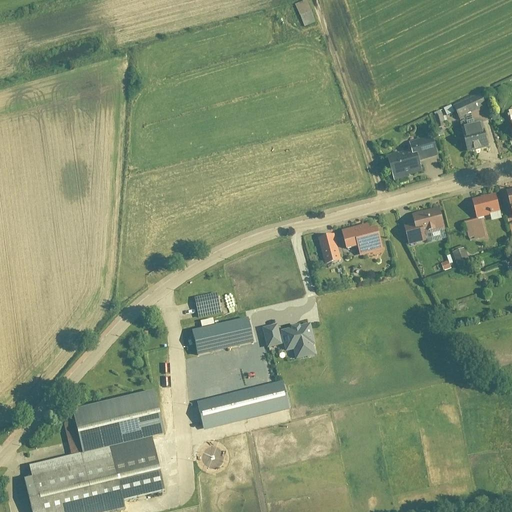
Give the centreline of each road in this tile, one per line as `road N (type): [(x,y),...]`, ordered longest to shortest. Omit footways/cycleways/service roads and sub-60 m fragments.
road 1 (residential): [(511,170),(222,249),(124,317),(0,469)]
road 2 (track): [(314,0),(384,201)]
